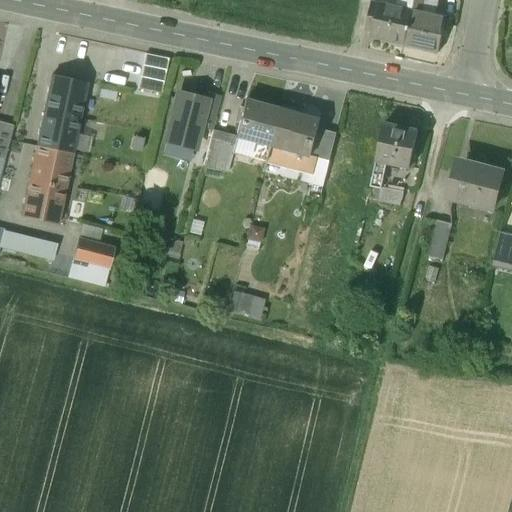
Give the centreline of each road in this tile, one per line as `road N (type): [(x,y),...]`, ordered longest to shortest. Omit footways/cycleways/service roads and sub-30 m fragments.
road 1 (secondary): [(465,97),(9,0)]
road 2 (track): [(422,187),(342,511)]
